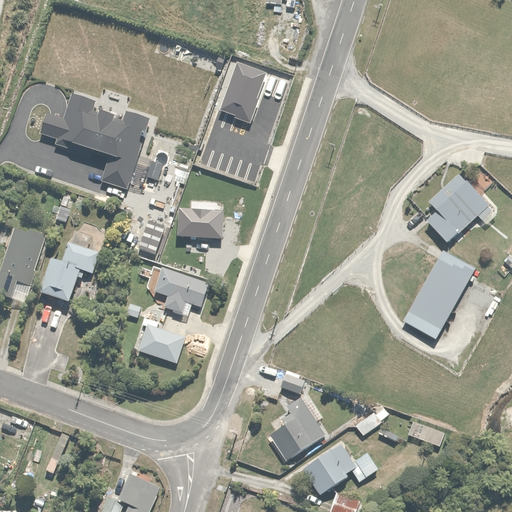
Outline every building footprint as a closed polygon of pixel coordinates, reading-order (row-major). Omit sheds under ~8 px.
[(478,170),(470,178),(483,191),(491,183),(478,170)] [(425,219),(444,241),(475,213),(481,220),(492,211),(457,171),(425,199),(435,211),(425,219)] [(14,226),(0,267),(0,293),(1,294),(0,296),(0,304),(18,311),(44,232),(29,227),(28,231),(14,226)] [(48,257),(38,291),(69,301),(79,269),(91,273),(99,249),(68,239),(61,261),(48,257)] [(447,250),(405,323),(438,342),(479,268),(447,250)] [(511,257),(507,254),(502,260),(511,268),(511,257)] [(209,281),(160,264),(151,290),(168,296),(164,308),(196,319),(209,281)] [(128,302),(125,314),(139,318),(142,306),(128,302)] [(145,323),(136,348),(176,362),(185,337),(145,323)] [(284,369),(279,386),(298,393),(302,380),(296,378),(298,374),(284,369)] [(323,435),(299,398),(287,405),(291,412),(279,419),(282,424),(267,433),(284,460),(323,435)] [(380,403),(354,426),(364,437),(390,414),(380,403)] [(405,426),(403,432),(441,446),(446,431),(412,419),(409,427),(405,426)] [(401,432),(380,425),(377,434),(398,441),(401,432)] [(352,462),(339,443),(301,469),(317,493),(349,471),(356,482),(376,469),(366,453),(352,462)] [(101,511),(120,511),(124,502),(128,504),(124,511),(147,511),(159,486),(150,482),(151,478),(135,472),(133,477),(128,474),(117,501),(108,497),(101,511)] [(334,491),(327,511),(330,511),(355,511),(359,501),(334,491)] [(28,511),(32,506),(16,498),(8,511),(28,511)]
